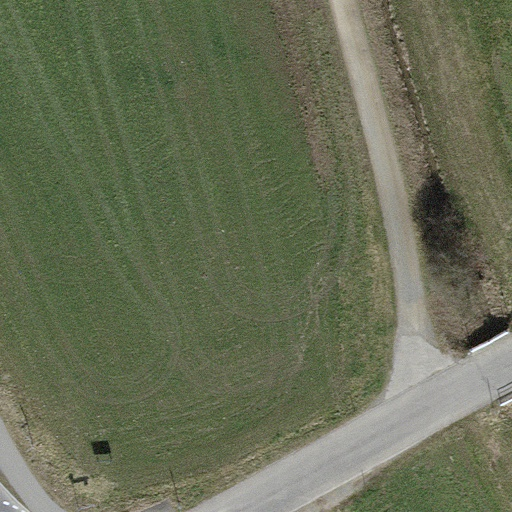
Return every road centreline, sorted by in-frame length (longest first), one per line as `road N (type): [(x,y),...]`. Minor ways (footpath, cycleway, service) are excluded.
road 1 (track): [(345,0),(401,219),(423,412)]
road 2 (residential): [(511,361),(235,511)]
